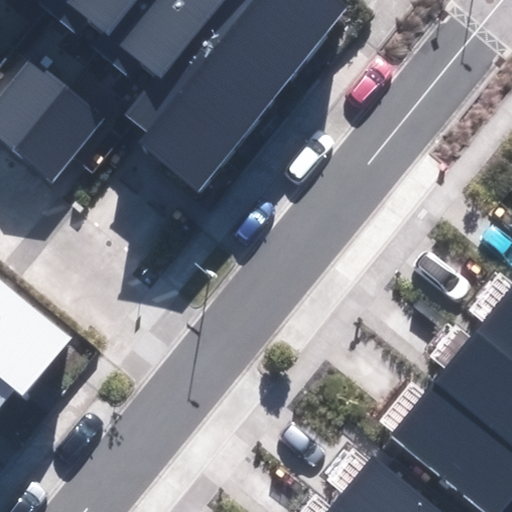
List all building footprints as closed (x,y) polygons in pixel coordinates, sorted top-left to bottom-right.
[(138,143),(199,192),(349,7),(340,0),(41,0),(151,87),(129,114),(148,130),(138,143)] [(0,96),(0,138),(56,182),(106,118),(30,58),(0,96)] [(0,403),(13,387),(28,398),(75,338),(0,279),(0,403)] [(511,285),(391,436),(485,511),(504,511),(511,502),(511,285)] [(326,511),(438,511),(370,458),(326,511)]
